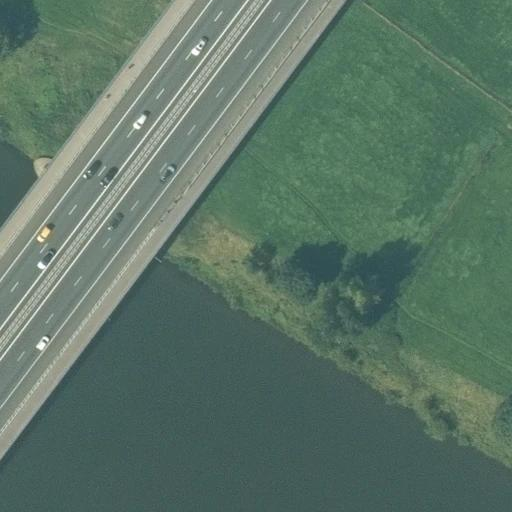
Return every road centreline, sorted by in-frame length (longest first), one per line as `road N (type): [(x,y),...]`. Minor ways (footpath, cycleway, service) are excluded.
road 1 (unclassified): [(0,439),(329,0)]
road 2 (motorway): [(0,383),(289,0)]
road 3 (motorway): [(228,0),(0,302)]
road 4 (unclassified): [(180,0),(0,238)]
